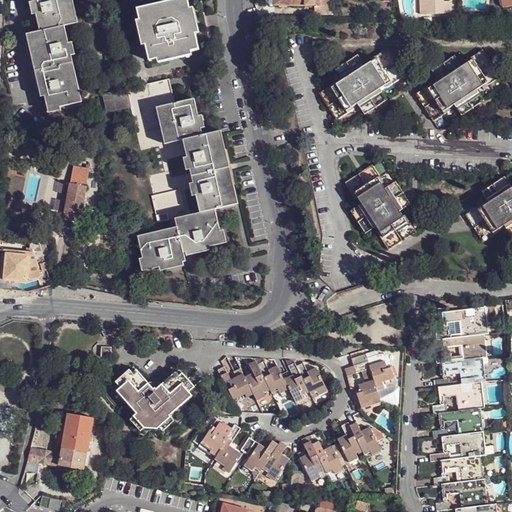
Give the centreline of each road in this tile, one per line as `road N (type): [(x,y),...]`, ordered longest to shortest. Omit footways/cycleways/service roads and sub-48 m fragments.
road 1 (residential): [(279,301),(281,225),(234,0)]
road 2 (residential): [(51,304),(246,322),(262,320),(279,301)]
road 3 (residential): [(417,511),(410,493),(418,288)]
road 4 (residential): [(10,490),(18,482),(51,304)]
road 5 (residential): [(418,288),(329,308),(279,301)]
